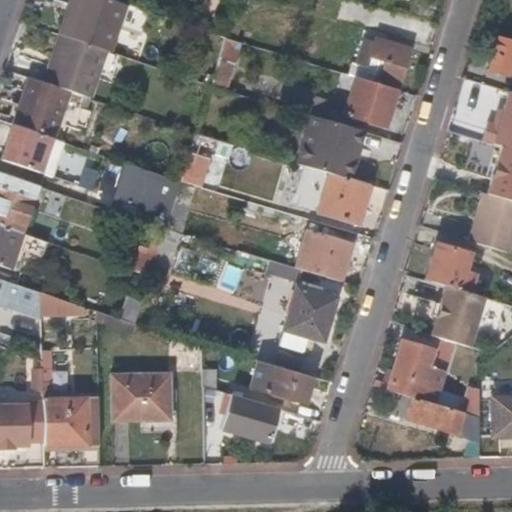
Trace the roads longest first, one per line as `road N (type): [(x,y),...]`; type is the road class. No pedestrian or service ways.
road 1 (residential): [(322,490),(470,0)]
road 2 (residential): [(0,493),(322,490)]
road 3 (residential): [(322,490),(511,485)]
